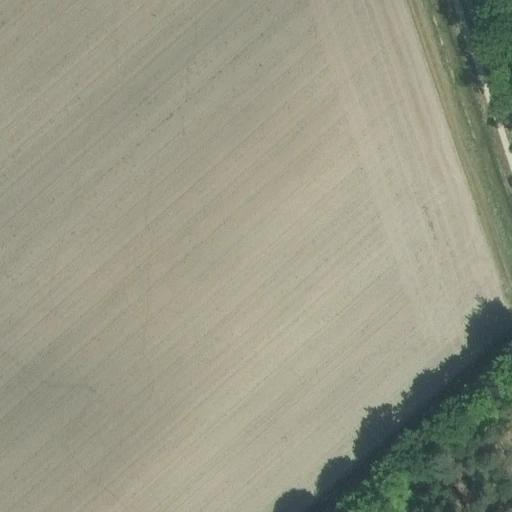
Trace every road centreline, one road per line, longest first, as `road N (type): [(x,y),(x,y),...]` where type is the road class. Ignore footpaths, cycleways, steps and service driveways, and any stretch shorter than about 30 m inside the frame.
road 1 (track): [(332,511),(511,354)]
road 2 (unclassified): [(511,122),(474,0)]
